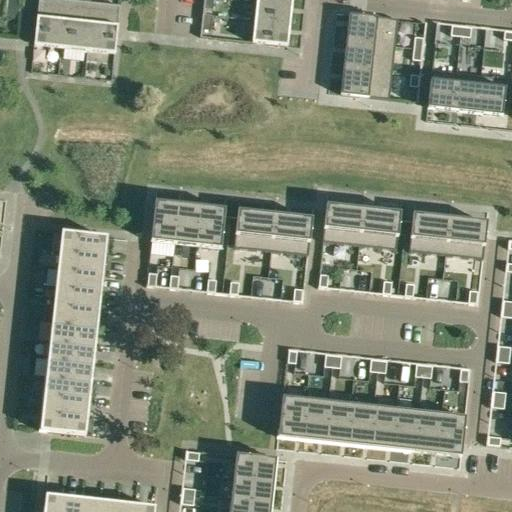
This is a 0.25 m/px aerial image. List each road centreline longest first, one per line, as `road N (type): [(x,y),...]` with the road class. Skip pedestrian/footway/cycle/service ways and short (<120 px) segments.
road 1 (residential): [(298,511),(303,468),(511,490)]
road 2 (residential): [(488,321),(318,303),(315,322)]
road 3 (residential): [(315,322),(314,340),(484,358)]
road 4 (residential): [(336,0),(511,18)]
road 5 (residential): [(112,473),(129,303)]
road 6 (residential): [(276,318),(129,303)]
road 7 (residential): [(12,284),(0,417)]
